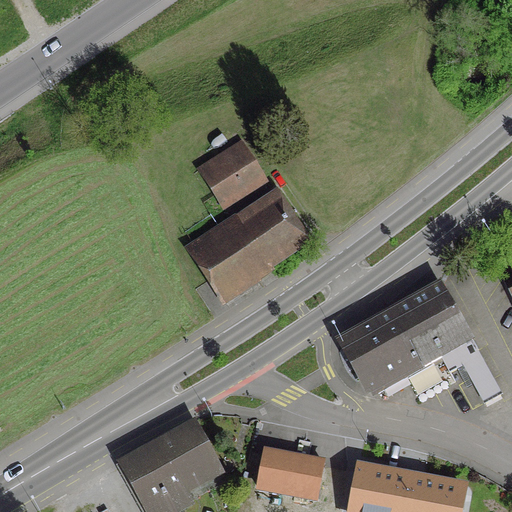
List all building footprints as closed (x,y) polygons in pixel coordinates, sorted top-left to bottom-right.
[(260,177),(238,144),(196,170),(217,204),(260,177)] [(247,217),(244,213),(188,250),(218,295),(266,264),(267,265),(303,242),(278,203),(250,221),(247,217)] [(447,374),(461,366),(483,405),(498,397),(473,352),(475,351),(439,287),(339,344),(365,390),(366,389),(371,398),(439,359),(447,374)] [(145,511),(175,511),(189,504),(183,493),(195,486),(191,479),(213,467),(192,429),(120,467),(145,511)] [(258,487),(315,498),(322,461),(266,450),(258,487)] [(359,465),(350,511),(460,511),(465,484),(359,465)]
